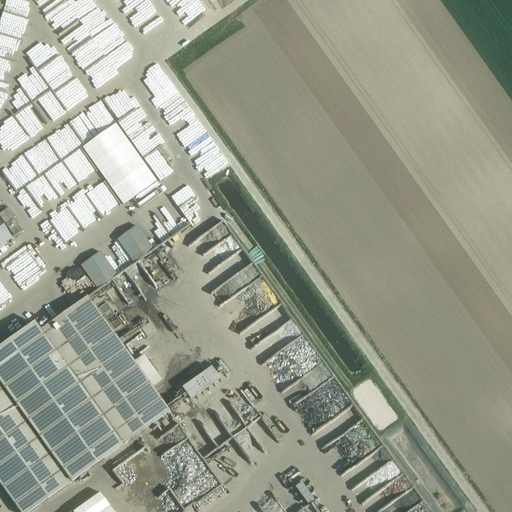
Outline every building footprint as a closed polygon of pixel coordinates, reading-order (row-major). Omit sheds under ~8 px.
[(92,149),(24,192),(37,212),(44,208),(51,219),(61,212),(56,204),(101,175),(99,173),(109,167),(96,147),(97,147),(96,146),(91,148),(92,149)] [(123,166),(131,161),(128,156),(120,161),(123,166)] [(117,180),(84,202),(93,215),(99,211),(106,222),(146,195),(138,183),(151,174),(143,162),(117,179),(117,180)] [(82,206),(49,225),(58,242),(63,239),(67,246),(61,249),(64,254),(82,244),(77,235),(86,230),(82,223),(89,218),(82,206)] [(168,223),(163,226),(169,237),(181,230),(176,222),(181,220),(184,226),(188,223),(179,207),(170,212),(170,213),(164,216),(168,223)] [(7,226),(16,220),(9,210),(0,216),(7,226)] [(158,234),(164,230),(157,219),(152,222),(158,234)] [(0,249),(12,240),(0,223),(0,249)] [(133,262),(158,245),(145,226),(137,231),(126,238),(131,245),(125,249),(133,262)] [(0,260),(1,272),(29,272),(44,272),(44,248),(23,248),(23,260),(0,260)] [(94,271),(57,285),(62,297),(98,283),(94,271)] [(0,280),(0,309),(1,309),(0,307),(0,302),(10,295),(0,280)] [(133,363),(86,298),(38,332),(33,324),(0,347),(0,485),(18,511),(29,511),(168,413),(151,388),(161,381),(143,356),(133,363)] [(177,352),(182,360),(169,370),(173,375),(197,358),(187,345),(177,352)] [(195,405),(227,387),(219,374),(187,392),(195,405)] [(298,421),(309,417),(308,415),(312,413),(309,407),(306,408),(304,403),(288,410),(294,424),(299,422),(298,421)]
